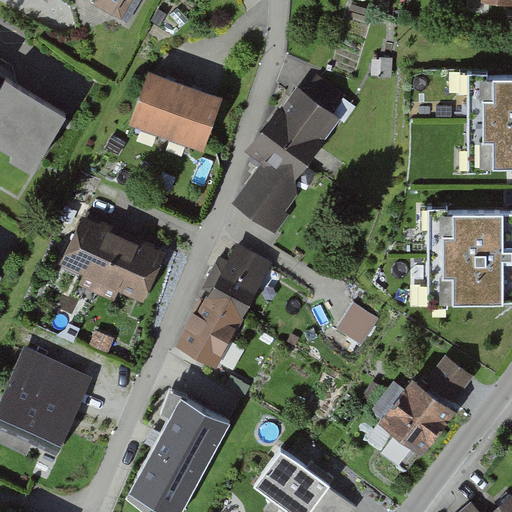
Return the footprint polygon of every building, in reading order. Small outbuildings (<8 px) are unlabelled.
[(104,0),(123,11),(129,0),(104,0)] [(220,94),(150,69),(131,121),(202,146),(220,94)] [(65,110),(0,70),(0,137),(35,158),(65,110)] [(468,163),(511,162),(511,71),(468,72),(468,120),(468,163)] [(274,167),(245,201),(282,232),(335,169),(320,156),(352,119),(313,86),(256,152),(274,167)] [(126,141),(113,134),(105,147),(118,154),(126,141)] [(511,206),(428,207),(428,298),(511,297),(511,206)] [(58,262),(100,281),(124,231),(82,211),(58,262)] [(166,250),(124,231),(100,281),(142,301),(166,250)] [(283,270),(245,248),(190,346),(228,367),(283,270)] [(376,317),(353,303),(346,314),(338,327),(361,342),(376,317)] [(25,345),(0,398),(0,422),(56,449),(91,376),(25,345)] [(423,380),(452,403),(475,374),(446,352),(423,380)] [(423,380),(413,372),(378,415),(423,450),(457,407),(452,403),(423,380)] [(129,488),(174,511),(179,511),(230,417),(180,391),(129,488)] [(344,486),(296,452),(269,490),(282,499),(273,511),(358,511),(361,509),(339,493),(344,486)] [(485,511),(478,503),(467,511),(511,511),(511,503),(501,511),(485,511)]
